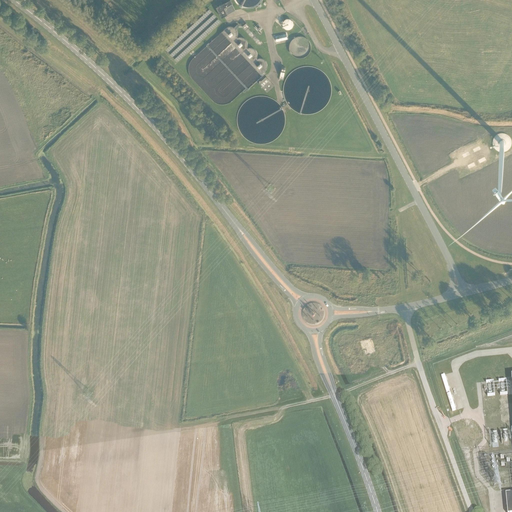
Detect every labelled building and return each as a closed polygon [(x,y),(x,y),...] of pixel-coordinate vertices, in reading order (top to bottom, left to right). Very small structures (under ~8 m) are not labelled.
[(232,3),(230,0),(229,0),(216,7),(222,17),(228,14),(227,14),(235,10),(232,3)] [(295,27),(292,17),(282,21),(286,30),(295,27)] [(242,26),(258,44),(261,41),(249,28),(250,27),(246,23),(242,26)] [(236,29),(239,26),(237,24),(234,27),(233,27),(232,26),(231,26),(230,26),(229,26),(228,27),(227,27),(226,27),(222,32),(261,74),(266,70),(266,69),(267,68),(267,67),(267,66),(267,65),(267,64),(267,63),(266,62),(266,61),(265,61),(264,60),(264,59),(263,59),(262,58),(261,58),(260,58),(259,58),(258,58),(257,59),(256,58),(257,58),(257,57),(257,56),(257,55),(257,54),(257,53),(257,52),(256,51),(256,50),(255,50),(255,49),(254,49),(253,48),(252,48),(251,48),(250,48),(249,48),(248,48),(247,48),(247,47),(247,46),(248,45),(248,44),(247,43),(247,42),(247,41),(246,40),(246,39),(245,39),(245,38),(244,38),(243,37),(242,37),(241,37),(240,37),(239,37),(238,37),(237,37),(237,36),(238,35),(238,34),(238,33),(238,32),(237,31),(237,30),(236,29)] [(287,33),(276,36),(278,41),(289,39),(287,33)] [(274,85),(266,76),(259,83),(267,92),(274,85)] [(366,356),(378,352),(373,338),(361,341),(366,356)] [(444,375),(441,376),(446,393),(450,391),(444,375)] [(450,393),(447,394),(452,411),(455,410),(450,393)] [(467,422),(456,425),(458,431),(468,428),(467,422)]
